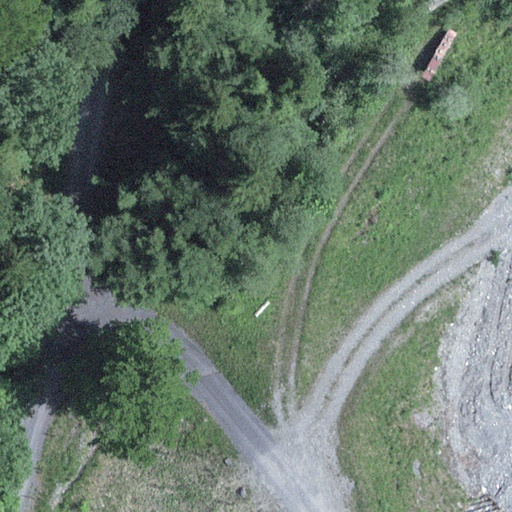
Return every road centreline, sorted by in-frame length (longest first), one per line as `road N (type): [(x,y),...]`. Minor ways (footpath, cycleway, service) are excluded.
road 1 (track): [(7,511),(67,297),(114,0)]
road 2 (track): [(306,511),(177,354),(67,297)]
